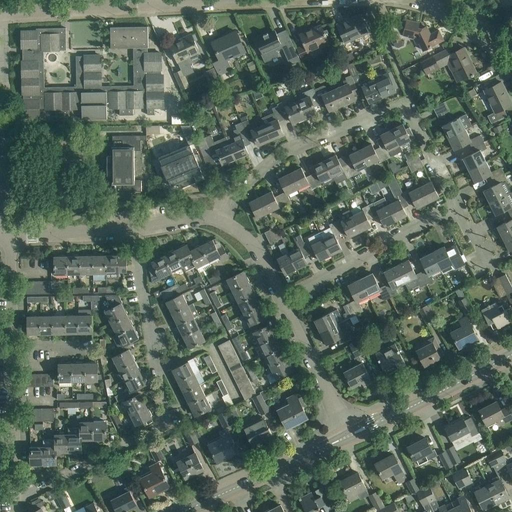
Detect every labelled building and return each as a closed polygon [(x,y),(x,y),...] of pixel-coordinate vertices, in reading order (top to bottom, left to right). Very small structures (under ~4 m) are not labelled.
[(338,24),(341,31),(346,42),(366,33),(358,15),(338,24)] [(403,23),(395,26),(399,34),(403,35),(408,37),(414,39),(416,44),(419,42),(423,50),(435,44),(444,40),(439,30),(430,34),(427,28),(426,27),(425,27),(422,29),(418,28),(419,23),(407,20),(406,23),(403,23)] [(304,45),(296,48),(302,60),(309,57),(306,50),(319,44),(321,47),(329,43),(321,25),(299,35),(304,45)] [(66,50),(66,28),(36,28),(36,31),(21,31),(21,48),(23,48),(23,62),(22,62),(22,94),(24,94),(24,100),(22,100),(23,117),(39,116),(39,107),(46,107),(46,109),(55,109),(55,116),(70,116),(70,108),(79,108),(78,106),(82,106),(82,119),(108,118),(107,105),(111,105),(111,107),(120,107),(120,116),(134,116),(134,108),(143,108),(143,105),(148,104),(148,115),(156,115),(156,108),(165,108),(164,75),(161,75),(161,70),(162,70),(162,53),(147,54),(147,48),(149,48),(148,26),(110,27),(111,48),(134,48),(134,86),(101,87),(101,55),(84,56),(84,57),(77,57),(77,87),(44,88),(43,51),(59,51),(59,50),(66,50)] [(395,26),(387,29),(393,42),(401,38),(399,34),(395,26)] [(220,59),(213,62),(217,72),(230,66),(227,59),(245,51),(236,31),(212,42),(220,59)] [(264,36),(256,39),(259,46),(262,52),(260,53),(265,62),(278,56),(276,50),(282,47),(285,53),(290,65),(297,61),(300,60),(300,59),(295,49),(288,33),(281,36),(280,33),(277,34),(275,31),(268,34),(268,33),(263,35),(264,36)] [(177,42),(170,45),(182,70),(175,73),(182,89),(189,86),(185,76),(190,73),(188,69),(193,68),(191,64),(202,58),(199,51),(191,34),(181,39),(181,41),(177,43),(177,42)] [(471,75),(471,76),(473,75),(473,74),(476,72),(472,64),(470,65),(465,54),(467,53),(464,47),(448,55),(442,59),(445,65),(448,63),(451,69),(453,67),(460,81),(471,75)] [(418,55),(421,60),(427,57),(424,52),(418,55)] [(347,63),(354,61),(351,54),(344,56),(347,63)] [(378,54),(365,58),(368,64),(380,61),(378,54)] [(438,65),(433,56),(421,62),(425,71),(438,65)] [(247,64),(250,72),(257,69),(254,61),(247,64)] [(374,79),(375,81),(382,97),(396,92),(395,89),(396,89),(397,87),(392,75),(390,74),(383,77),(380,77),(374,79)] [(352,77),(357,89),(363,87),(370,103),(382,97),(375,81),(362,86),(358,75),(352,77)] [(352,91),(357,89),(352,77),(346,80),(348,84),(335,89),(342,106),(355,100),(352,91)] [(501,82),(485,90),(496,112),(488,116),(491,123),(498,120),(504,117),(507,115),(503,108),(510,105),(503,91),(505,90),(501,82)] [(297,101),(304,118),(317,112),(314,107),(320,104),(317,97),(313,88),(302,93),(304,98),(297,101)] [(342,106),(335,89),(317,97),(320,104),(326,102),(330,111),(342,106)] [(468,99),(475,95),(472,90),(465,93),(468,99)] [(290,104),(288,99),(277,104),(277,105),(283,119),(290,117),(293,123),(304,118),(297,101),(290,104)] [(439,104),(432,107),(438,118),(444,115),(439,104)] [(278,122),(283,119),(277,105),(272,108),(274,113),(268,116),(270,122),(264,125),(270,140),(284,135),(278,122)] [(451,122),(442,126),(448,138),(466,129),(472,126),(466,114),(453,120),(451,122)] [(184,115),(172,116),(172,124),(184,124),(184,115)] [(258,145),(270,140),(264,125),(257,127),(254,122),(249,124),(247,119),(241,122),(248,139),(249,138),(248,136),(253,133),(258,145)] [(248,139),(241,122),(234,125),(241,139),(229,144),(235,159),(248,154),(243,141),(248,139)] [(403,124),(392,129),(399,145),(411,140),(415,138),(409,127),(405,129),(403,124)] [(495,132),(502,129),(500,124),(492,127),(495,132)] [(189,125),(180,125),(187,141),(195,138),(189,125)] [(385,144),(380,147),(386,159),(391,156),(402,151),(399,145),(392,129),(381,135),(385,144)] [(466,129),(448,138),(454,150),(469,142),(471,147),(484,141),(480,134),(471,139),(466,129)] [(141,140),(147,140),(147,135),(113,136),(113,140),(114,140),(114,147),(112,147),(112,156),(107,156),(107,166),(107,170),(107,175),(112,175),(112,184),(114,184),(114,191),(113,191),(142,191),(141,191),(141,181),(142,181),(142,180),(134,180),(134,150),(141,150),(141,140)] [(223,164),(235,159),(229,144),(217,150),(210,135),(205,137),(211,154),(217,152),(223,164)] [(474,153),(463,158),(469,170),(486,161),(481,151),(487,148),(484,141),(471,147),(474,153)] [(371,144),(360,149),(368,165),(379,159),(380,162),(386,159),(380,147),(374,150),(371,144)] [(190,145),(174,151),(188,185),(196,181),(194,176),(202,173),(199,166),(199,165),(198,162),(201,160),(201,161),(202,161),(199,153),(195,155),(194,152),(193,152),(190,145)] [(350,157),(345,159),(353,175),(355,181),(361,178),(357,170),(368,165),(360,149),(349,155),(350,157)] [(188,185),(174,151),(159,158),(162,165),(161,165),(163,168),(159,170),(162,177),(163,177),(162,176),(165,175),(167,179),(170,186),(178,183),(180,188),(188,185)] [(336,155),(325,160),(332,176),(334,180),(336,184),(347,178),(353,175),(345,159),(343,156),(338,159),(336,155)] [(423,166),(420,160),(418,155),(406,160),(412,172),(423,166)] [(317,172),(311,174),(317,187),(323,184),(323,185),(334,180),(332,176),(325,160),(314,166),(317,172)] [(486,161),(469,170),(475,182),(490,175),(492,180),(504,174),(501,167),(491,172),(486,161)] [(301,167),(290,173),(298,189),(309,184),(311,189),(317,187),(311,174),(306,177),(301,167)] [(288,174),(279,178),(285,192),(280,194),(286,206),(288,205),(291,203),(288,197),(287,194),(288,194),(298,189),(290,173),(288,174)] [(495,185),(484,191),(490,203),(507,194),(511,192),(506,182),(508,181),(504,174),(492,180),(495,185)] [(431,181),(420,187),(428,202),(439,197),(431,181)] [(417,208),(428,202),(420,187),(409,192),(408,190),(402,192),(408,205),(414,202),(417,208)] [(272,191),(260,196),(268,212),(279,207),(280,209),(286,206),(280,194),(275,197),(272,191)] [(399,199),(388,205),(396,221),(407,215),(403,207),(408,205),(402,192),(397,195),(399,199)] [(507,194),(490,203),(496,215),(507,209),(509,214),(511,212),(511,193),(511,192),(507,194)] [(260,196),(249,202),(257,218),(268,212),(260,196)] [(385,226),(396,221),(388,205),(377,210),(373,202),(367,205),(374,217),(379,215),(385,226)] [(363,210),(352,216),(360,232),(371,226),(368,220),(374,217),(367,205),(362,208),(363,210)] [(511,219),(497,227),(503,238),(511,234),(511,212),(509,214),(511,219)] [(349,237),(360,232),(352,216),(341,221),(340,219),(335,222),(341,234),(346,231),(349,237)] [(335,236),(341,234),(335,222),(329,224),(334,234),(323,239),(331,255),(342,250),(335,236)] [(264,232),(267,238),(279,232),(276,227),(264,232)] [(282,238),(279,232),(267,238),(270,244),(282,238)] [(511,234),(503,238),(506,245),(505,245),(507,249),(508,249),(509,251),(511,249),(511,234)] [(288,253),(296,269),(307,263),(304,257),(310,254),(304,242),(300,235),(293,238),(298,248),(288,253)] [(207,243),(201,245),(209,261),(220,256),(222,261),(228,258),(222,246),(217,249),(212,240),(211,240),(211,239),(206,242),(207,243)] [(320,261),(331,255),(323,239),(312,245),(310,239),(304,242),(310,254),(315,252),(320,261)] [(283,269),(285,274),(296,269),(288,253),(283,243),(278,246),(283,255),(277,258),(279,261),(283,269)] [(183,266),(185,271),(196,266),(189,251),(190,251),(187,244),(186,245),(185,244),(180,246),(181,247),(175,250),(183,266)] [(196,266),(197,267),(209,261),(201,245),(200,246),(199,245),(195,247),(195,248),(190,251),(189,251),(196,266)] [(444,246),(432,252),(441,269),(443,272),(453,267),(454,269),(465,264),(456,245),(446,250),(444,246)] [(163,256),(171,272),(183,266),(175,250),(174,251),(173,250),(169,252),(169,253),(163,256)] [(421,272),(427,284),(434,280),(431,274),(441,269),(432,252),(426,255),(426,254),(422,257),(420,258),(426,269),(421,272)] [(86,256),(80,256),(81,274),(93,273),(93,256),(92,256),(92,254),(86,255),(86,256)] [(93,273),(106,273),(105,255),(104,255),(104,254),(99,254),(99,255),(93,256),(93,273)] [(119,272),(123,271),(127,271),(126,258),(118,258),(118,255),(117,255),(117,254),(112,254),(112,255),(105,255),(106,273),(106,279),(119,279),(119,272)] [(68,274),(67,256),(66,256),(66,255),(61,255),(61,256),(54,256),(55,274),(68,274)] [(171,272),(163,256),(162,256),(162,255),(157,258),(158,259),(152,262),(160,278),(171,272)] [(68,274),(81,274),(80,256),(67,256),(68,274)] [(427,284),(421,272),(416,274),(408,260),(396,265),(405,283),(416,278),(420,287),(427,284)] [(405,283),(396,265),(384,272),(390,283),(385,285),(391,297),(397,294),(394,288),(405,283)] [(243,271),(227,279),(233,291),(249,283),(248,282),(249,281),(247,276),(246,277),(243,271)] [(218,280),(225,277),(223,272),(216,276),(218,280)] [(391,297),(385,285),(380,288),(372,273),(360,279),(369,296),(379,291),(384,301),(391,297)] [(507,294),(511,291),(511,286),(505,274),(498,277),(507,294)] [(203,280),(201,275),(194,279),(196,284),(203,280)] [(218,280),(216,276),(209,279),(211,284),(218,280)] [(500,298),(507,294),(498,277),(492,281),(500,298)] [(369,296),(360,279),(348,285),(356,300),(350,302),(356,314),(363,311),(358,301),(369,296)] [(186,283),(179,287),(181,291),(188,288),(186,283)] [(249,283),(233,291),(238,302),(254,294),(254,293),(255,292),(252,288),(251,288),(249,283)] [(174,295),(181,291),(179,287),(172,290),(174,295)] [(208,296),(204,289),(200,291),(203,298),(208,296)] [(213,300),(218,298),(215,291),(210,293),(213,300)] [(172,313),(188,306),(182,294),(166,302),(167,303),(166,303),(168,308),(169,308),(172,313)] [(254,294),(238,302),(244,313),(260,305),(254,294)] [(105,311),(111,322),(127,314),(126,313),(127,313),(125,308),(124,308),(122,304),(123,303),(119,295),(105,295),(105,296),(111,308),(105,311)] [(211,303),(208,296),(203,298),(207,305),(211,303)] [(213,300),(217,308),(222,305),(218,298),(213,300)] [(458,301),(465,314),(472,310),(466,298),(458,301)] [(351,317),(356,314),(350,302),(345,305),(351,317)] [(511,321),(506,310),(504,311),(502,305),(498,307),(496,303),(481,310),(489,324),(494,321),(498,328),(511,321)] [(260,305),(244,313),(250,325),(266,317),(265,316),(266,316),(264,311),(263,311),(260,305)] [(178,325),(194,317),(188,306),(172,313),(178,325)] [(427,306),(419,309),(426,323),(434,319),(427,306)] [(337,324),(343,321),(337,309),(332,312),(314,320),(320,332),(337,324)] [(219,319),(215,311),(211,314),(214,321),(219,319)] [(116,334),(133,326),(132,325),(133,324),(131,319),(130,320),(127,314),(111,322),(116,334)] [(224,323),(229,321),(226,314),(221,316),(224,323)] [(67,333),(66,315),(53,316),(54,334),(67,333)] [(79,333),(79,315),(66,315),(67,333),(68,333),(68,334),(73,334),(73,333),(79,333)] [(92,333),(92,328),(91,315),(79,315),(79,333),(92,333)] [(41,316),(28,316),(28,334),(30,334),(30,335),(35,335),(35,334),(41,334),(41,316)] [(54,334),(53,316),(41,316),(41,334),(43,334),(43,335),(48,335),(48,334),(54,334)] [(463,326),(458,328),(451,332),(459,348),(478,338),(467,316),(459,320),(463,326)] [(181,331),(183,336),(199,328),(194,317),(178,325),(178,326),(177,327),(178,329),(180,331),(181,331)] [(219,319),(214,321),(218,328),(222,326),(219,319)] [(224,323),(228,330),(233,328),(229,321),(224,323)] [(259,344),(275,336),(269,324),(253,332),(259,344)] [(337,324),(320,332),(326,344),(338,339),(340,344),(352,338),(349,331),(343,334),(337,324)] [(135,331),(133,326),(116,334),(122,346),(138,338),(138,336),(139,336),(136,331),(135,331)] [(199,328),(183,336),(184,337),(183,338),(185,343),(186,342),(189,348),(205,340),(199,328)] [(259,344),(265,355),(281,347),(280,346),(281,346),(279,341),(278,341),(275,336),(259,344)] [(441,350),(434,337),(430,339),(432,343),(417,351),(424,366),(440,357),(437,352),(441,350)] [(218,345),(220,350),(232,345),(229,340),(218,345)] [(356,357),(354,358),(357,365),(344,372),(352,387),(362,382),(364,386),(372,382),(359,356),(365,353),(358,340),(350,345),(356,357)] [(236,346),(239,354),(244,351),(241,344),(236,346)] [(406,365),(395,344),(375,354),(386,375),(406,365)] [(232,345),(220,350),(223,356),(234,350),(232,345)] [(270,367),(286,359),(286,358),(287,357),(284,352),(283,353),(281,347),(265,355),(270,367)] [(113,357),(118,369),(135,361),(134,360),(135,359),(133,354),(132,355),(129,349),(113,357)] [(223,356),(226,362),(237,356),(234,350),(223,356)] [(248,358),(244,351),(239,354),(243,361),(248,358)] [(237,356),(226,362),(228,367),(240,361),(237,356)] [(289,364),(286,359),(270,367),(276,378),(292,370),(291,369),(292,368),(290,364),(289,364)] [(118,369),(124,380),(140,372),(139,371),(140,370),(138,365),(137,366),(135,361),(118,369)] [(228,367),(231,372),(243,367),(240,361),(228,367)] [(78,363),(72,363),(72,381),(85,381),(85,363),(83,363),(83,362),(78,362),(78,363)] [(90,363),(85,363),(85,381),(98,381),(97,363),(96,363),(96,362),(90,362),(90,363)] [(178,381),(194,373),(188,362),(172,370),(173,371),(172,372),(174,377),(175,376),(178,381)] [(72,386),(72,381),(72,363),(59,364),(59,386),(72,386)] [(218,372),(214,364),(209,366),(213,374),(218,372)] [(243,367),(231,372),(234,378),(245,372),(243,367)] [(251,376),(256,374),(252,367),(247,369),(251,376)] [(143,377),(140,372),(124,380),(128,389),(122,392),(125,398),(136,392),(135,389),(146,384),(145,382),(146,382),(144,377),(143,377)] [(248,378),(245,372),(234,378),(237,383),(248,378)] [(200,385),(194,373),(178,381),(179,382),(178,383),(180,388),(181,387),(184,393),(200,385)] [(259,381),(256,374),(251,376),(254,383),(259,381)] [(248,378),(237,383),(239,388),(251,383),(248,378)] [(254,389),(251,383),(239,388),(242,394),(254,389)] [(189,404),(205,396),(200,385),(184,393),(184,394),(183,394),(186,399),(187,399),(189,404)] [(229,394),(225,386),(220,389),(224,396),(229,394)] [(242,394),(245,400),(256,394),(254,389),(242,394)] [(268,389),(260,393),(264,401),(272,397),(268,389)] [(130,414),(146,406),(140,394),(124,402),(130,414)] [(261,415),(269,411),(260,394),(252,398),(261,415)] [(307,417),(302,406),(305,405),(301,397),(298,398),(296,394),(288,398),(290,403),(278,410),(287,428),(307,417)] [(211,408),(205,396),(189,404),(190,405),(189,406),(191,410),(192,410),(195,415),(211,408)] [(479,410),(487,425),(497,420),(500,425),(511,418),(511,415),(508,407),(501,410),(496,401),(479,410)] [(146,406),(130,414),(136,425),(152,417),(151,415),(152,415),(149,410),(148,411),(146,406)] [(111,414),(115,421),(120,419),(116,411),(111,414)] [(226,411),(218,415),(224,427),(232,423),(226,411)] [(272,435),(269,428),(268,428),(263,417),(243,427),(249,438),(248,438),(252,445),(272,435)] [(463,418),(445,428),(449,435),(450,436),(454,444),(471,435),(472,437),(479,433),(471,417),(464,421),(463,418)] [(115,421),(118,428),(123,425),(120,419),(115,421)] [(106,421),(93,422),(94,440),(95,440),(95,441),(100,441),(100,439),(107,439),(106,421)] [(94,440),(93,422),(80,422),(81,434),(81,440),(82,440),(94,440)] [(191,428),(184,431),(191,444),(198,441),(197,439),(194,432),(191,428)] [(239,452),(227,428),(220,432),(222,438),(209,444),(217,462),(239,452)] [(68,452),(68,434),(55,435),(55,446),(56,452),(57,452),(68,452)] [(81,434),(68,434),(68,452),(82,452),(82,440),(81,440),(81,434)] [(410,446),(408,447),(412,455),(410,456),(413,460),(414,460),(416,459),(419,465),(428,460),(425,455),(432,451),(432,450),(425,438),(423,439),(415,443),(414,441),(409,444),(410,446)] [(162,453),(157,444),(150,448),(156,461),(164,457),(162,453)] [(38,465),(44,465),(43,446),(30,447),(31,465),(33,465),(33,466),(38,466),(38,465)] [(57,464),(57,452),(56,452),(55,446),(43,446),(44,465),(45,464),(45,466),(51,465),(50,464),(57,464)] [(460,460),(453,446),(446,449),(453,464),(460,460)] [(506,459),(501,449),(493,453),(498,463),(506,459)] [(446,468),(453,465),(445,451),(439,454),(446,468)] [(204,469),(195,452),(177,461),(186,478),(204,469)] [(492,466),(498,463),(493,453),(487,456),(492,466)] [(375,463),(383,478),(394,473),(399,483),(406,479),(393,454),(375,463)] [(126,486),(134,482),(123,461),(115,464),(126,486)] [(170,486),(158,463),(150,467),(152,472),(141,478),(150,496),(170,486)] [(465,468),(458,471),(465,485),(472,482),(465,468)] [(459,488),(465,485),(458,471),(452,474),(459,488)] [(340,481),(349,499),(367,489),(358,472),(340,481)] [(501,504),(506,501),(506,498),(509,497),(499,476),(492,479),(494,482),(487,485),(496,503),(498,502),(501,504)] [(405,482),(411,493),(420,489),(414,477),(405,482)] [(496,503),(487,485),(481,488),(480,485),(473,488),(484,509),(496,503)] [(440,511),(456,511),(451,502),(444,506),(444,505),(439,507),(429,486),(422,489),(433,511),(436,511),(440,510),(440,511)] [(110,497),(117,511),(126,511),(128,511),(127,509),(136,504),(128,487),(122,491),(123,494),(119,496),(117,493),(110,497)] [(299,497),(306,510),(311,507),(313,510),(323,505),(327,511),(332,509),(321,487),(312,492),(311,491),(299,497)] [(416,492),(426,511),(422,511),(433,511),(422,489),(416,492)] [(70,505),(68,501),(64,492),(57,496),(63,508),(70,505)] [(370,496),(377,510),(384,506),(376,492),(370,496)] [(458,499),(451,502),(456,511),(472,511),(464,495),(458,498),(458,499)] [(45,511),(49,511),(43,500),(32,506),(35,511),(33,511),(45,511)] [(98,511),(94,503),(86,507),(88,511),(98,511)] [(397,511),(393,503),(386,506),(389,511),(397,511)]
